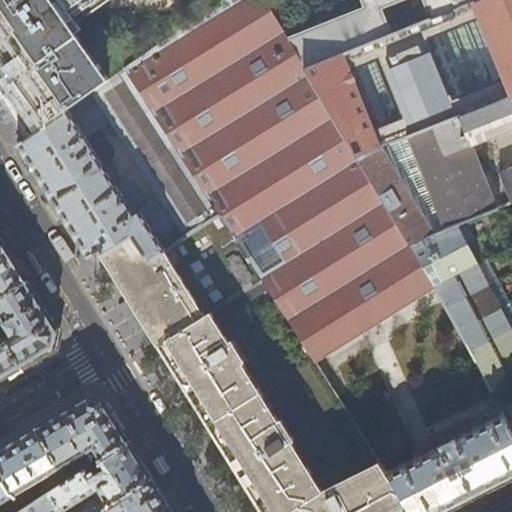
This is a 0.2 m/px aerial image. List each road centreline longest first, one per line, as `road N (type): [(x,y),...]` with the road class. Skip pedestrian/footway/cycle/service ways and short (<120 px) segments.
road 1 (residential): [(109,351),(0,173)]
road 2 (residential): [(210,511),(109,351)]
road 3 (residential): [(0,415),(109,351)]
